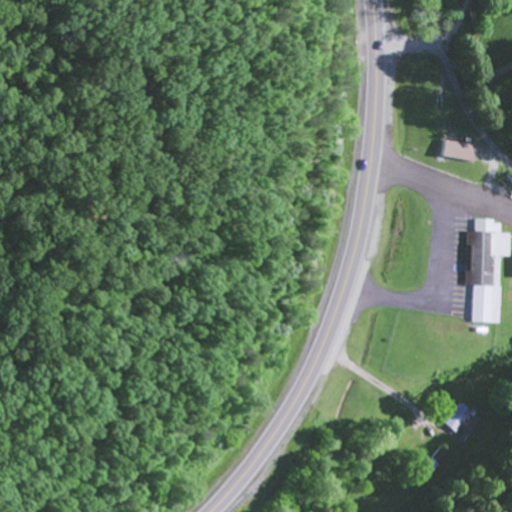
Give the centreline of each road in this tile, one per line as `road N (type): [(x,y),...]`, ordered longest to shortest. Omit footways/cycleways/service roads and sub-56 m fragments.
road 1 (trunk): [(209,511),(292,402),(346,283),(375,152),(374,0)]
road 2 (residential): [(443,55),(470,115),(511,165)]
